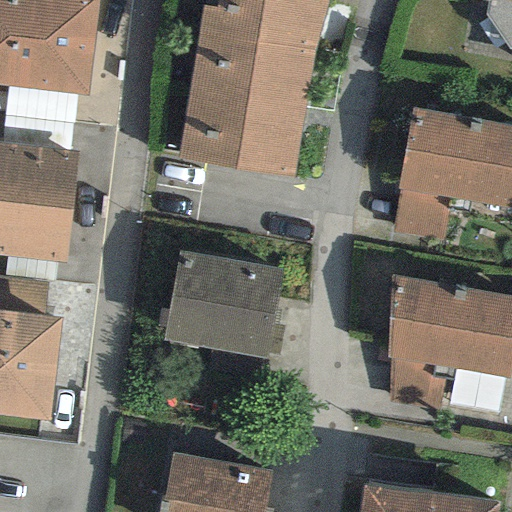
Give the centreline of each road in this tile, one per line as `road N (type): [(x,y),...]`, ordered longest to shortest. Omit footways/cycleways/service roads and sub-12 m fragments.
road 1 (residential): [(380,0),(361,58),(332,246),(315,511)]
road 2 (residential): [(71,511),(136,0)]
